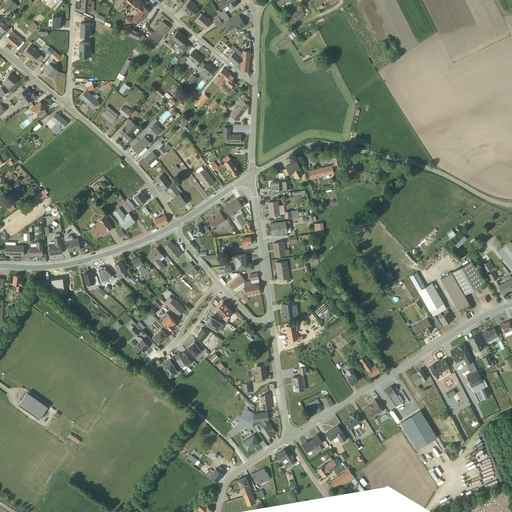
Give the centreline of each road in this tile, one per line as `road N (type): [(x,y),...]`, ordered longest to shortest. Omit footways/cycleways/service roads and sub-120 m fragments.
road 1 (unclassified): [(251,172),(322,142),(430,169),(511,205)]
road 2 (unclassified): [(288,438),(511,304)]
road 3 (residential): [(175,224),(79,262),(0,265)]
road 4 (residential): [(67,106),(134,166),(175,224)]
road 5 (unclassified): [(272,320),(253,180)]
road 6 (unclassified): [(153,0),(255,85)]
road 7 (track): [(426,511),(474,438),(511,413)]
